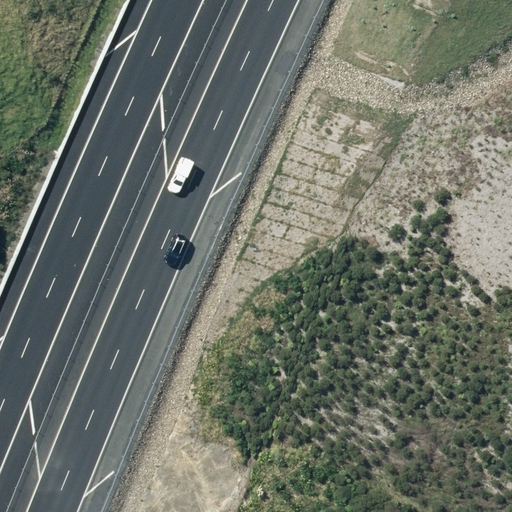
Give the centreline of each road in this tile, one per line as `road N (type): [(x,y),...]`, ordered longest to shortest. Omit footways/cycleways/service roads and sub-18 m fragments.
road 1 (motorway): [(274,0),(58,511)]
road 2 (motorway): [(0,422),(187,0)]
